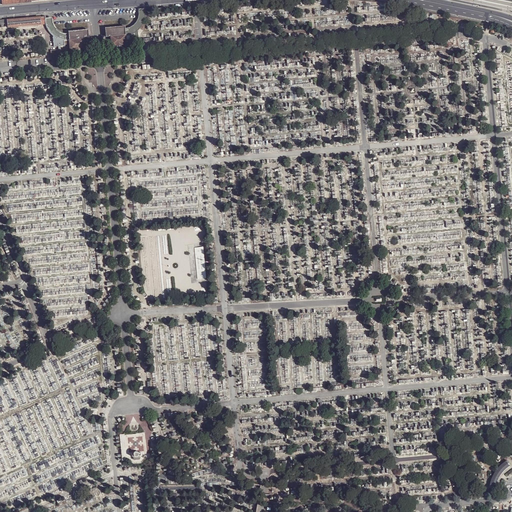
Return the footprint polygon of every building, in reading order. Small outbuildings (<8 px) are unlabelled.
[(104,24),(106,38),(111,34),(126,32),(129,32),(133,31),(136,29),(137,28),(140,25),(142,21),(144,16),(144,11),(150,11),(150,9),(138,10),(137,14),(136,18),(134,21),(131,24),(127,25),(127,23),(104,24)] [(0,24),(8,24),(8,28),(45,25),(45,19),(44,17),(0,20),(0,24)] [(52,23),(51,19),(45,19),(45,25),(46,27),(49,32),(53,36),(57,38),(62,40),(64,41),(69,41),(68,35),(64,35),(60,33),(57,31),(54,28),(52,23)] [(133,31),(129,32),(129,36),(138,35),(137,28),(136,29),(133,31)] [(88,30),(68,32),(68,35),(69,41),(85,40),(89,39),(88,30)] [(126,35),(111,37),(112,46),(117,46),(117,48),(121,47),(121,46),(127,45),(126,35)] [(57,38),(53,36),(53,38),(53,47),(58,47),(58,50),(51,51),(52,63),(62,62),(61,50),(60,47),(65,46),(64,41),(62,40),(57,38)] [(85,40),(69,41),(69,51),(75,50),(75,52),(80,52),(80,50),(85,49),(85,40)] [(203,246),(194,247),(196,280),(201,280),(201,279),(205,279),(203,246)] [(489,488),(496,488),(497,483),(500,478),(503,474),(507,470),(511,467),(507,461),(506,462),(501,466),(497,470),(493,476),(491,481),(489,488)]
